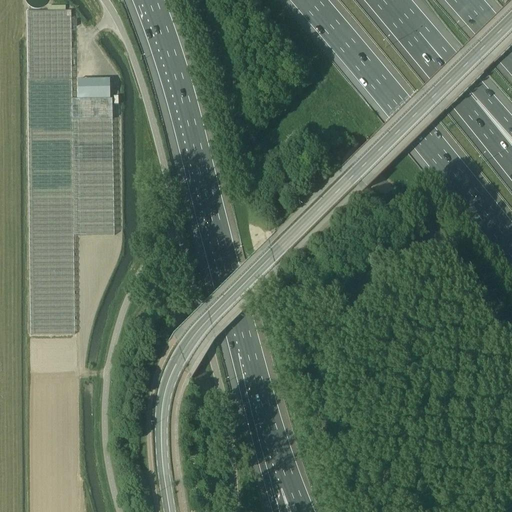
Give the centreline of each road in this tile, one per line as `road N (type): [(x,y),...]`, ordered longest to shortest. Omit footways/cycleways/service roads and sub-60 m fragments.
road 1 (tertiary): [(169,511),(162,402),(199,329),(511,21)]
road 2 (motorway): [(151,0),(290,481)]
road 3 (unclassified): [(107,372),(135,282),(181,230),(138,69),(103,0)]
road 4 (motorway): [(307,0),(511,245)]
road 5 (motorway): [(511,165),(437,73),(417,34)]
road 6 (motorway): [(511,127),(452,59),(417,34)]
